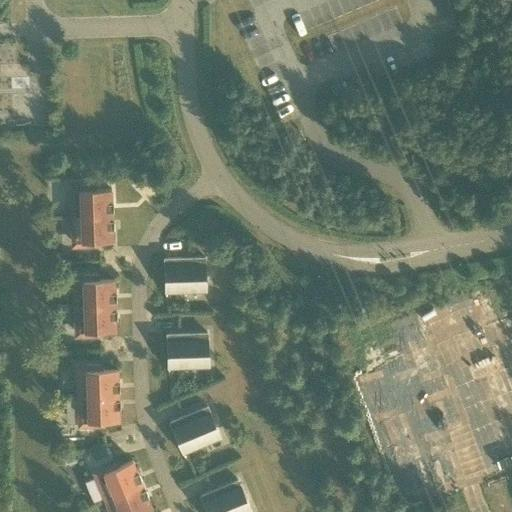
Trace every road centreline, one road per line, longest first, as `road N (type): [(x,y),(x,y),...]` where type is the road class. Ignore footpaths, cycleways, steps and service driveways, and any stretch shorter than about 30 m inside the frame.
road 1 (residential): [(180,511),(150,438),(142,273),(146,238),(216,175)]
road 2 (residential): [(511,238),(366,259),(297,243),(216,175)]
road 3 (residential): [(216,175),(198,141),(185,28)]
road 4 (residential): [(185,28),(34,31)]
